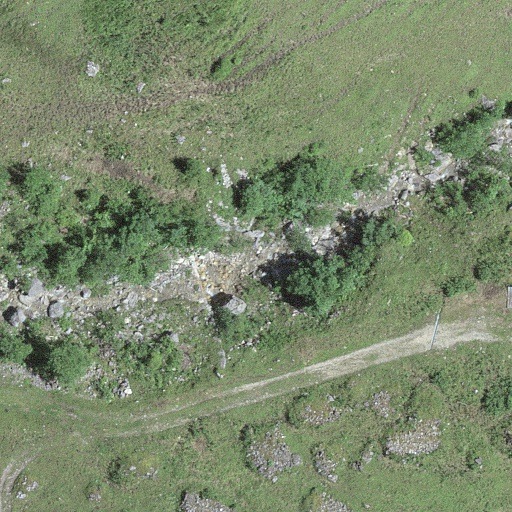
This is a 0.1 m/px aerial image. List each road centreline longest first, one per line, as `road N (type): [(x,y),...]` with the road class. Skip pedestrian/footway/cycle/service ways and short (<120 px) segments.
road 1 (track): [(511,350),(420,340),(143,426)]
road 2 (track): [(143,426),(33,458),(4,511)]
road 3 (track): [(143,426),(33,392),(0,393)]
